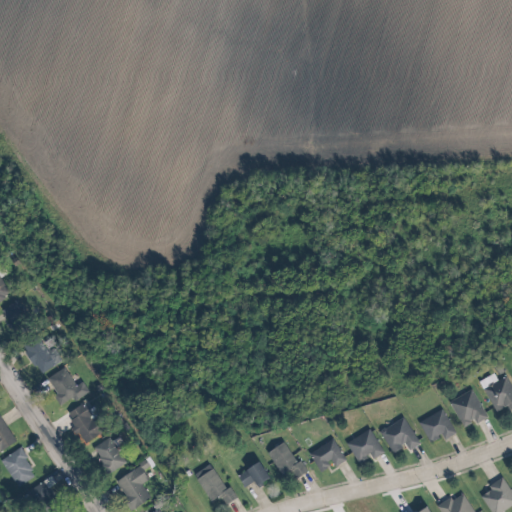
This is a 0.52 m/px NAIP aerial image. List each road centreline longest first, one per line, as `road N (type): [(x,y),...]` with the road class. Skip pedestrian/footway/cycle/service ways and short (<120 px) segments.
road 1 (residential): [(511,443),(278,511)]
road 2 (residential): [(110,511),(0,347)]
